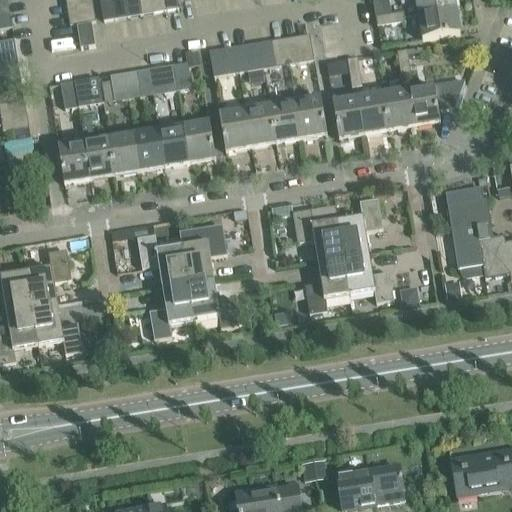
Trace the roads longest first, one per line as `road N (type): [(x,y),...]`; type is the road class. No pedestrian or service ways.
road 1 (residential): [(0,245),(451,173),(493,145),(511,100)]
road 2 (tertiary): [(0,436),(511,352)]
